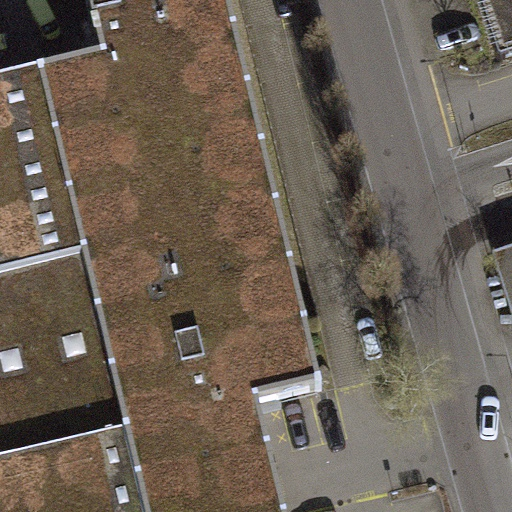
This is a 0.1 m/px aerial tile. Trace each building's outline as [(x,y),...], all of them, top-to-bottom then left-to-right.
[(0,319),(287,248),(226,0),(85,0),(101,66),(0,89),(0,319)] [(511,0),(479,0),(501,69),(511,65),(511,0)] [(261,408),(323,393),(287,248),(0,319),(0,470),(126,441),(261,408)] [(126,441),(143,511),(286,511),(279,484),(261,408),(126,441)] [(143,511),(126,441),(0,470),(0,511),(143,511)]
